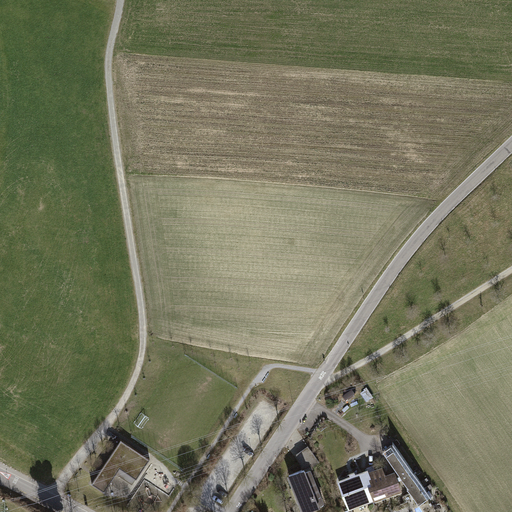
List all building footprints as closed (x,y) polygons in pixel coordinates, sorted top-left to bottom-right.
[(118,428),(127,434),(131,429),(122,422),(118,428)] [(136,485),(150,465),(120,445),(91,489),(105,497),(120,474),(136,485)] [(418,505),(429,497),(393,445),(382,452),(418,505)] [(305,468),(314,462),(307,450),(298,456),(305,468)] [(312,468),(289,477),(302,511),(311,511),(327,506),(312,468)] [(338,483),(345,505),(371,496),(374,504),(400,495),(393,473),(384,476),(381,468),(338,483)]
